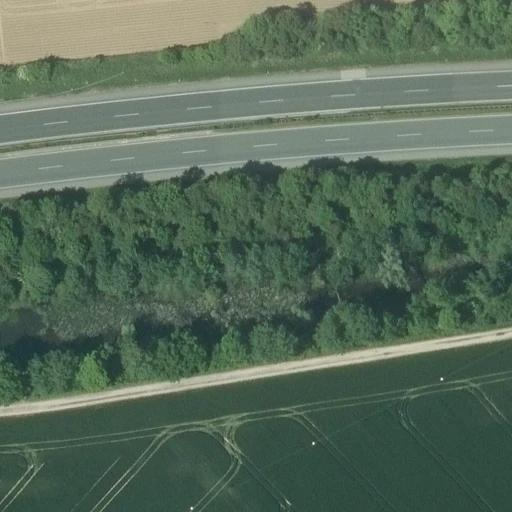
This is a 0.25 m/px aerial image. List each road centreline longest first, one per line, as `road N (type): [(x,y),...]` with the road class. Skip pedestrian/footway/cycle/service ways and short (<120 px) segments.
road 1 (track): [(0,426),(511,346)]
road 2 (motorway): [(511,102),(100,131),(0,146)]
road 3 (motorway): [(0,177),(511,134)]
